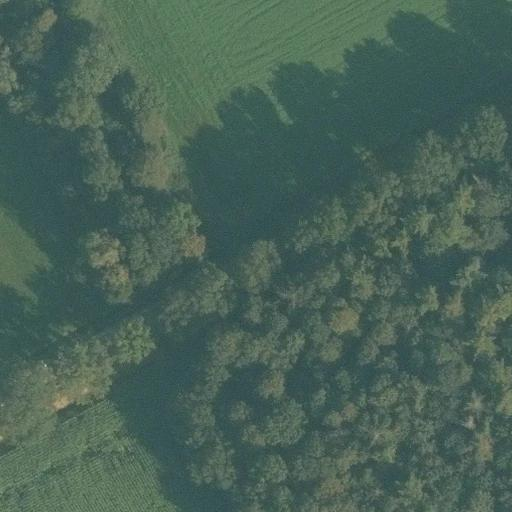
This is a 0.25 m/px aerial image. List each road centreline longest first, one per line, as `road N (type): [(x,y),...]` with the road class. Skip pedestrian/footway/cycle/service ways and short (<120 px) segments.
road 1 (unclassified): [(511,94),(141,300)]
road 2 (unclassified): [(0,380),(141,300)]
